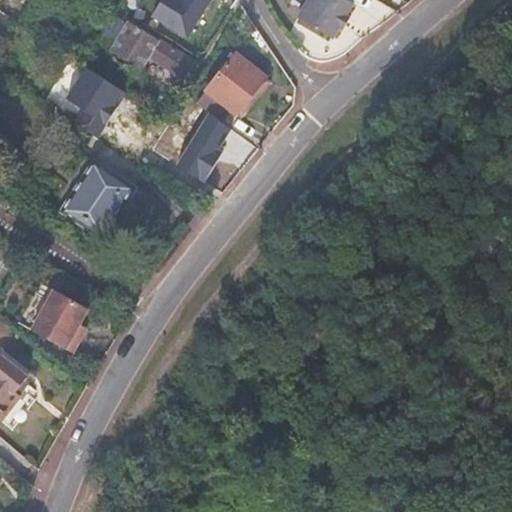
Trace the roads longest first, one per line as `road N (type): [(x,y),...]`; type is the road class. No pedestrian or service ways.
road 1 (residential): [(61,511),(132,367),(198,263),(332,104)]
road 2 (residential): [(332,104),(449,0)]
road 3 (residential): [(258,0),(286,51),(332,104)]
